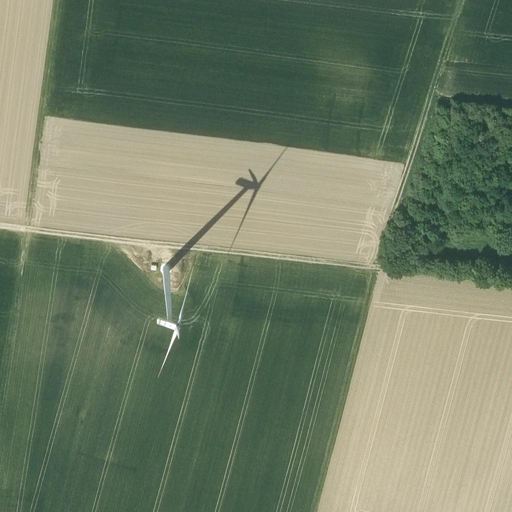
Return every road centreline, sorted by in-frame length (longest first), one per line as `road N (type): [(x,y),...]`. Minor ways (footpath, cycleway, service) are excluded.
road 1 (track): [(0,439),(61,0)]
road 2 (track): [(467,0),(380,274)]
road 3 (track): [(380,274),(317,511)]
road 4 (track): [(167,251),(380,274)]
road 5 (track): [(380,274),(511,290)]
